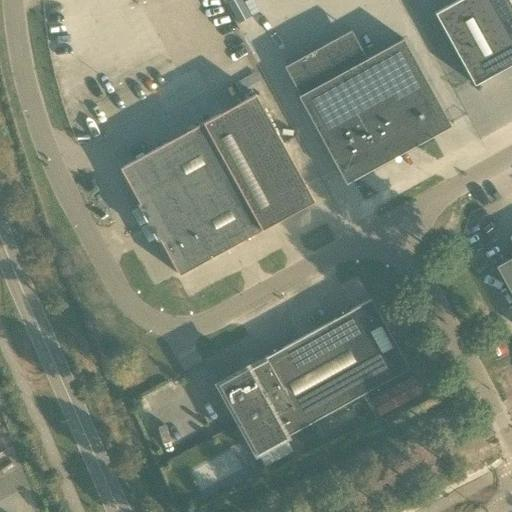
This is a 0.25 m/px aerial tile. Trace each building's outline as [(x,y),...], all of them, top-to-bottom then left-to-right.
[(511,0),(458,0),(435,13),(474,85),(511,64),(511,0)] [(298,98),(338,169),(346,184),(451,127),(404,39),(366,60),(351,32),(285,69),(300,97),(298,98)] [(191,102),(201,122),(219,113),(210,93),(191,102)] [(188,131),(217,185),(246,238),(314,201),(255,94),(188,131)] [(146,223),(217,185),(188,131),(120,168),(140,204),(136,205),(146,223)] [(179,275),(246,238),(217,185),(146,223),(156,241),(159,240),(179,275)] [(511,257),(495,266),(511,296),(511,257)] [(371,299),(353,308),(285,346),(324,416),(392,378),(409,368),(371,299)] [(324,416),(285,346),(217,384),(256,454),(324,416)] [(415,377),(372,395),(379,413),(422,395),(415,377)]
